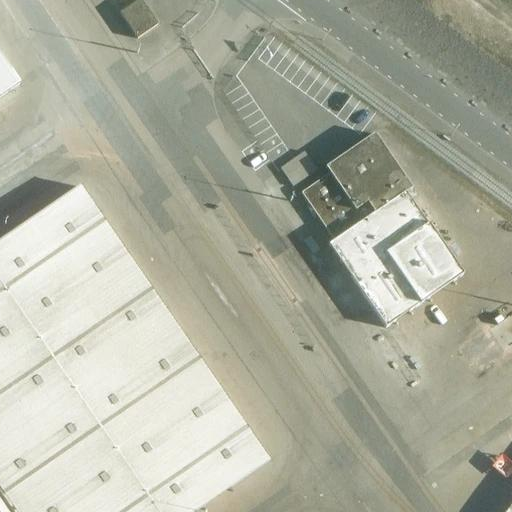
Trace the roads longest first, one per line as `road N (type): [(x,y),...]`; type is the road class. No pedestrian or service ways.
road 1 (unclassified): [(511,152),(303,0)]
road 2 (unknown): [(410,511),(365,456),(278,511)]
